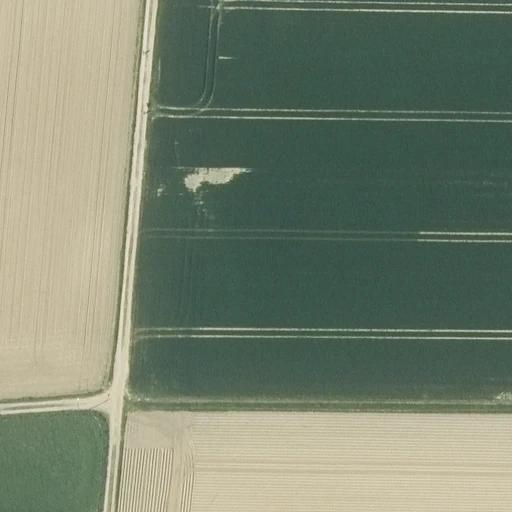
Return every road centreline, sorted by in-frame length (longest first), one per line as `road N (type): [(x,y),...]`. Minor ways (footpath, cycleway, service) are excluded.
road 1 (track): [(153,0),(117,404)]
road 2 (track): [(117,404),(511,411)]
